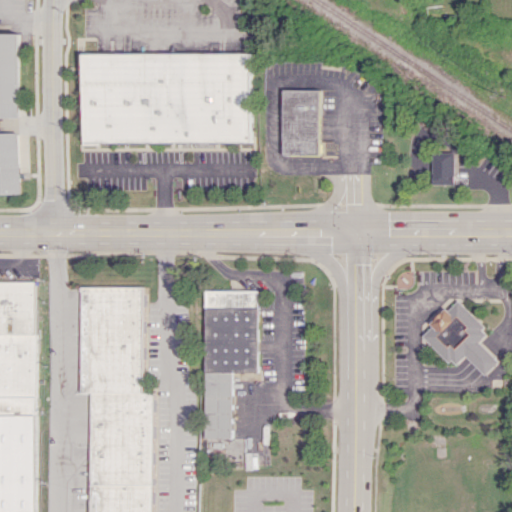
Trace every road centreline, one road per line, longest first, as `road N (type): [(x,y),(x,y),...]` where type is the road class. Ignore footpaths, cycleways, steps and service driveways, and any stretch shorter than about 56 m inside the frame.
road 1 (secondary): [(357,232),(0,233)]
road 2 (secondary): [(354,511),(357,232)]
road 3 (residential): [(53,0),(55,233)]
road 4 (secondary): [(511,232),(357,232)]
